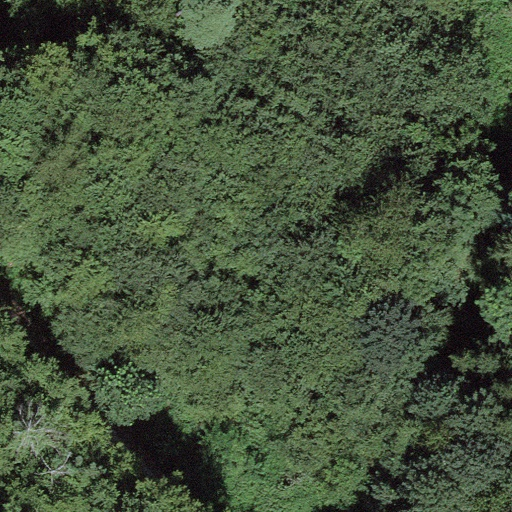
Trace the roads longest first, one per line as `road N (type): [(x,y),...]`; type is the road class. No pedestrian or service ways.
road 1 (track): [(511,184),(393,511)]
road 2 (track): [(167,511),(0,309)]
